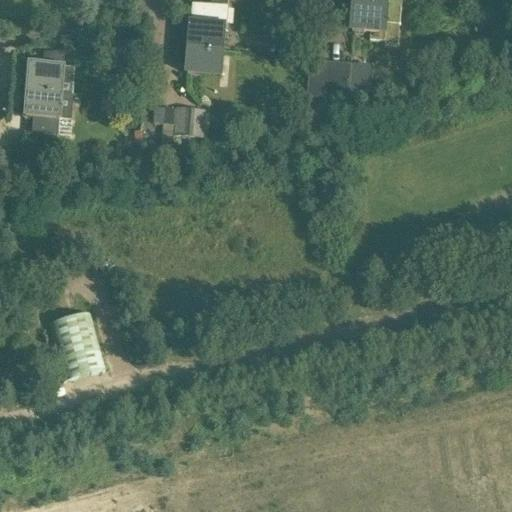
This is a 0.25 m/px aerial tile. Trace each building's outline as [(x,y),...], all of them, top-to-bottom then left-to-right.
[(355,0),(355,5),(390,8),(402,10),(402,0),(355,0)] [(191,38),(225,44),(228,8),(194,5),(193,22),(192,22),(191,38)] [(387,35),(390,8),(355,5),(353,31),(387,35)] [(70,37),(61,38),(62,45),(64,45),(65,51),(72,51),(70,37)] [(225,44),(191,38),(188,74),(222,77),(225,44)] [(116,42),(116,61),(130,61),(130,42),(116,42)] [(27,90),(60,92),(64,53),(45,54),(44,67),(30,66),(27,90)] [(340,68),(320,66),(319,81),(339,83),(340,68)] [(27,90),(25,117),(58,120),(60,92),(27,90)] [(175,112),(154,111),(153,128),(173,129),(175,112)] [(194,113),(175,112),(173,139),(192,140),(194,113)] [(0,180),(8,182),(11,154),(0,152),(0,180)] [(86,152),(82,159),(89,164),(93,157),(86,152)] [(90,316),(47,327),(61,385),(104,374),(90,316)]
